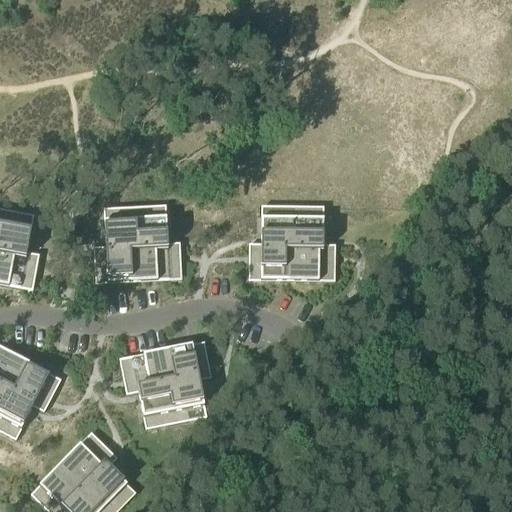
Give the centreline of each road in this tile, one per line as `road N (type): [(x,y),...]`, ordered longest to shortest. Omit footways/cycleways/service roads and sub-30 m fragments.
road 1 (unknown): [(511,203),(227,511)]
road 2 (residential): [(0,320),(121,327),(216,311),(292,336)]
